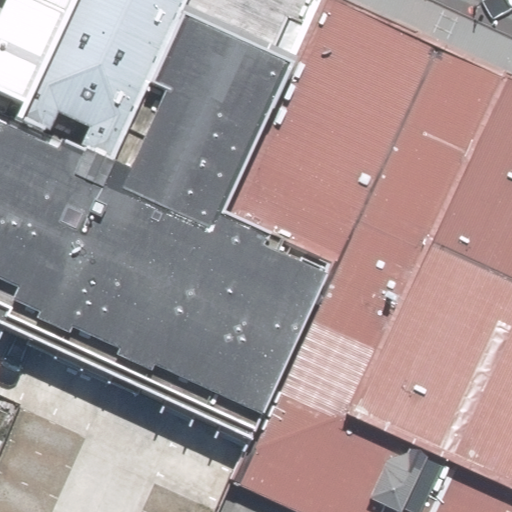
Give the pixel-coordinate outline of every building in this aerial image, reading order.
[(89,0),(0,0),(0,84),(40,104),(89,0)] [(236,0),(89,0),(40,104),(33,117),(153,174),(236,0)] [(355,32),(288,0),(236,0),(153,174),(45,398),(154,450),(266,216),(355,32)] [(379,43),(355,32),(266,216),(380,270),(468,86),(379,43)] [(511,511),(511,106),(468,86),(380,270),(277,485),(334,511),(511,511)] [(100,271),(0,223),(0,351),(50,375),(100,271)] [(143,511),(157,483),(86,448),(55,511),(143,511)]
